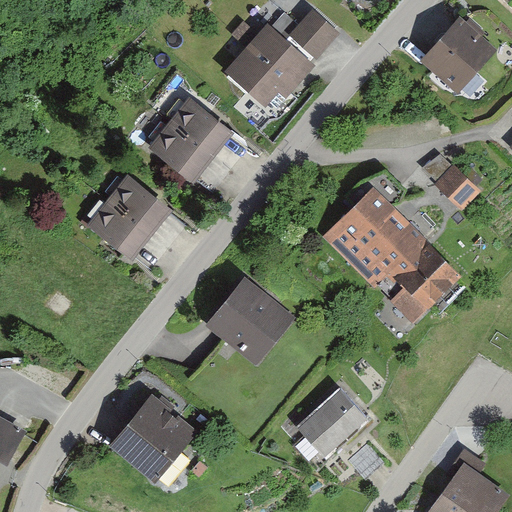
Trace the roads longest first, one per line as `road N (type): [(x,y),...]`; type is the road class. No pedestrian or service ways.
road 1 (residential): [(424,0),(66,424),(20,511)]
road 2 (residential): [(492,377),(382,511)]
